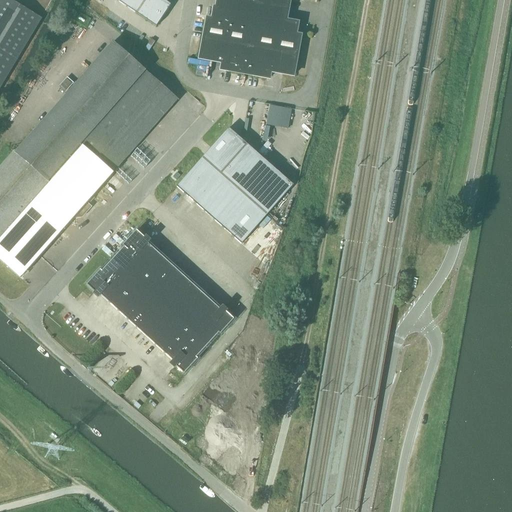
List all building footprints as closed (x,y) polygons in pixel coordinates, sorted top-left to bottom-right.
[(0,0),(0,90),(43,20),(7,0),(0,0)] [(115,0),(116,0),(156,27),(171,5),(162,0),(115,0)] [(217,0),(216,8),(214,8),(212,20),(210,19),(207,19),(200,59),(222,63),(221,70),(269,79),(270,72),(293,76),(300,36),(295,35),(298,23),(286,21),(289,0),(299,0),(302,0),(301,0),(217,0)] [(0,260),(20,278),(73,219),(80,218),(81,218),(91,207),(86,203),(178,100),(146,72),(146,71),(113,42),(15,154),(13,152),(0,167),(0,260)] [(293,186),(228,129),(176,187),(241,245),(293,186)] [(149,242),(145,238),(145,239),(136,231),(123,246),(124,247),(102,271),(100,270),(87,285),(95,293),(98,297),(100,295),(173,361),(171,363),(175,367),(176,366),(184,374),(198,359),(196,358),(219,333),(220,335),(234,320),(225,312),(226,312),(222,308),(220,310),(147,244),(149,242)] [(256,319),(236,435),(256,449),(271,332),(256,319)] [(230,360),(196,398),(230,429),(238,361),(230,360)]
